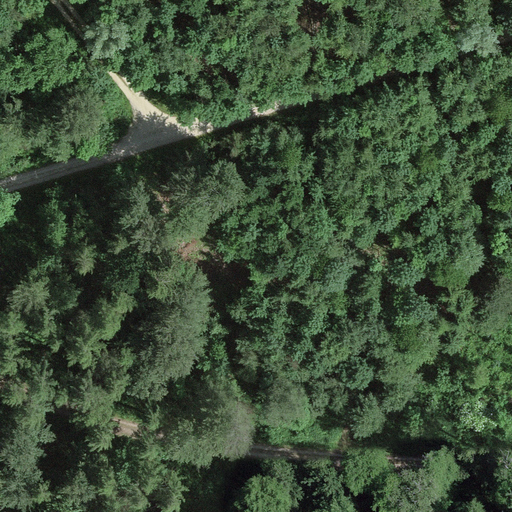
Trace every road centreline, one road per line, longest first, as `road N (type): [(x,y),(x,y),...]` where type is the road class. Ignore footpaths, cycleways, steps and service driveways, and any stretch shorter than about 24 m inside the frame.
road 1 (track): [(0,189),(511,34)]
road 2 (track): [(511,460),(315,457),(0,370)]
road 3 (track): [(172,137),(54,0)]
